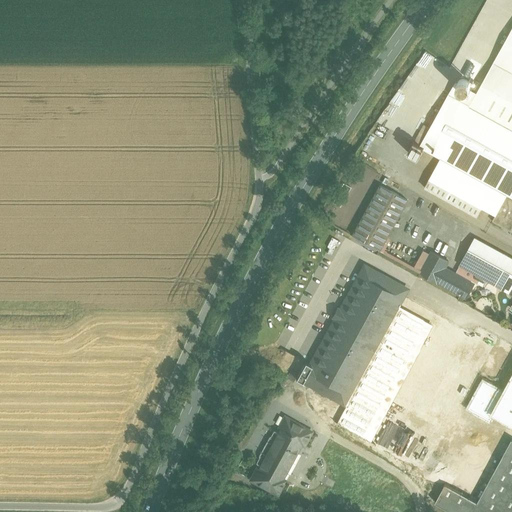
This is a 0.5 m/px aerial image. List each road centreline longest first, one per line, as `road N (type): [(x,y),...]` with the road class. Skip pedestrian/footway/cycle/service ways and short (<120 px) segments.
road 1 (unclassified): [(245,0),(255,200),(119,503),(0,506)]
road 2 (primary): [(148,511),(216,345),(279,222),(428,0)]
